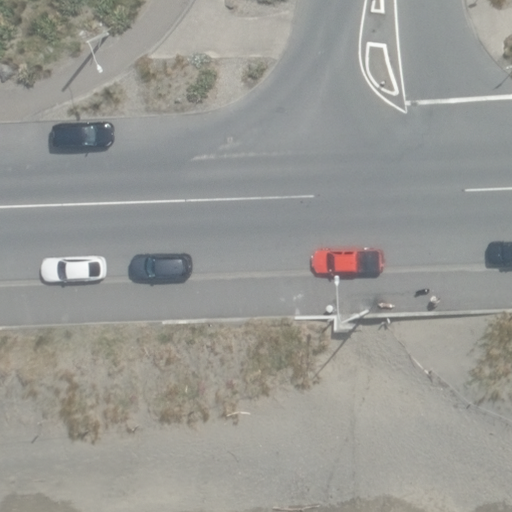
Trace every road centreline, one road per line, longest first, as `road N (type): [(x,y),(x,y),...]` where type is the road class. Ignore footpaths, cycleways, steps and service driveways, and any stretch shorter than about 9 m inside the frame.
road 1 (secondary): [(384,186),(0,202)]
road 2 (residential): [(384,0),(374,74),(384,186)]
road 3 (secondary): [(511,183),(384,186)]
